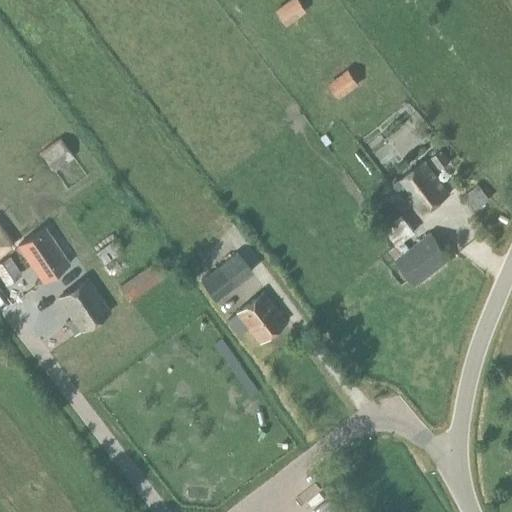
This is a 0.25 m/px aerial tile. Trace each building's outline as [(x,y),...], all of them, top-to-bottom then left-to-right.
[(286,26),(305,11),(297,0),(291,0),(275,12),(286,26)] [(327,84),(338,100),(360,84),(349,68),(327,84)] [(118,108),(106,93),(85,109),(97,124),(118,108)] [(84,106),(72,111),(81,134),(92,130),(84,106)] [(351,131),(367,154),(384,141),(368,118),(351,131)] [(54,172),(74,157),(60,139),(41,152),(54,172)] [(369,158),(383,175),(400,162),(386,145),(369,158)] [(450,161),(442,149),(431,157),(439,169),(450,161)] [(106,164),(131,200),(147,189),(122,153),(106,164)] [(423,214),(449,193),(424,161),(394,185),(404,197),(408,194),(423,214)] [(144,214),(178,193),(168,177),(134,198),(144,214)] [(474,211),(490,199),(478,184),(462,198),(466,204),(468,204),(474,211)] [(188,204),(162,227),(188,257),(214,234),(188,204)] [(414,231),(401,215),(386,226),(399,243),(414,231)] [(46,227),(18,246),(42,283),(70,263),(46,227)] [(397,244),(389,251),(395,259),(416,287),(452,259),(430,232),(404,253),(397,244)] [(116,256),(123,251),(115,239),(96,252),(104,265),(101,268),(115,284),(128,272),(116,256)] [(216,300),(254,271),(238,251),(201,280),(216,300)] [(4,254),(0,256),(0,277),(0,278),(14,267),(4,254)] [(130,301),(163,278),(153,263),(120,286),(130,301)] [(89,279),(59,299),(72,319),(66,323),(74,336),(82,332),(81,331),(111,311),(89,279)] [(228,319),(239,335),(249,328),(260,342),(287,322),(264,292),(237,313),(228,319)] [(332,415),(347,403),(333,387),(318,398),(332,415)]
